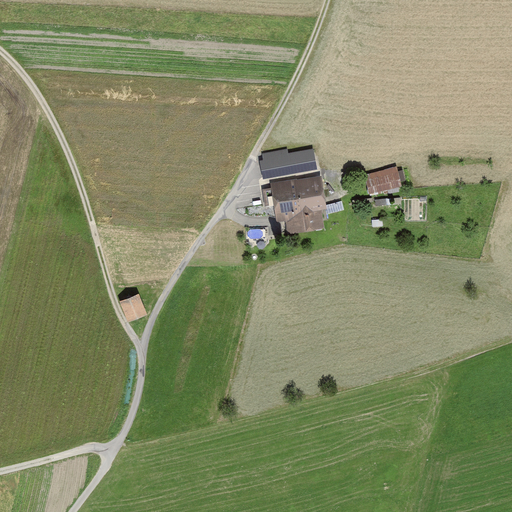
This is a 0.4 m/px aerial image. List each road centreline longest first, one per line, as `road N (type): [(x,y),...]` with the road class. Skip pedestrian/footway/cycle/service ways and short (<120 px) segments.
road 1 (track): [(112,449),(386,382),(511,339)]
road 2 (track): [(143,358),(113,295),(68,147),(39,91),(0,47)]
road 3 (track): [(245,177),(300,76),(328,0)]
